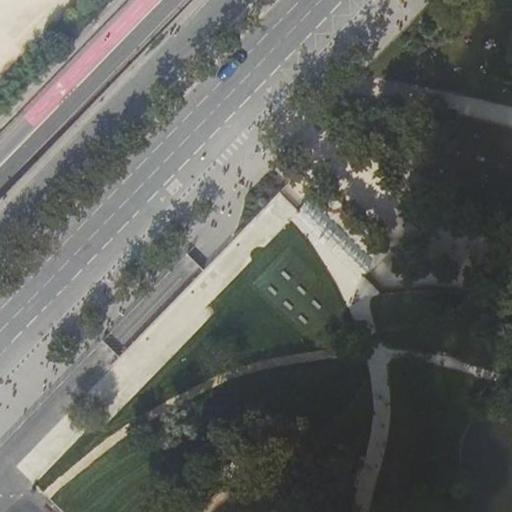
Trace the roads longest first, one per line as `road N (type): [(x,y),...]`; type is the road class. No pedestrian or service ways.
road 1 (primary): [(0,324),(309,0)]
road 2 (unclassified): [(223,0),(0,233)]
road 3 (primary): [(171,0),(0,177)]
